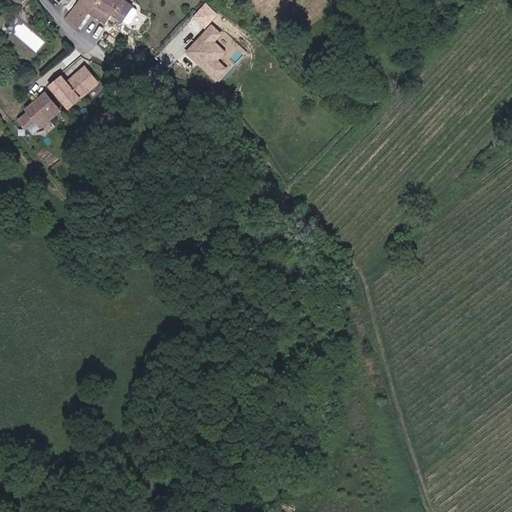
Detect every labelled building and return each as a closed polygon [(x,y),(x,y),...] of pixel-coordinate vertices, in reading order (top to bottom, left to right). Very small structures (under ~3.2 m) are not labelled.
[(69,19),(80,28),(92,12),(107,23),(115,12),(100,1),(100,0),(80,0),(67,18),(69,19)] [(136,6),(127,0),(100,0),(100,1),(115,12),(126,20),(136,6)] [(204,32),(196,41),(186,53),(217,80),(227,69),(219,61),(226,52),(215,42),(222,34),(211,25),(204,32)] [(62,76),(50,87),(69,109),(81,98),(100,82),(85,65),(67,81),(62,76)] [(62,111),(45,93),(26,109),(28,112),(18,120),(27,130),(37,122),(42,128),(62,111)]
